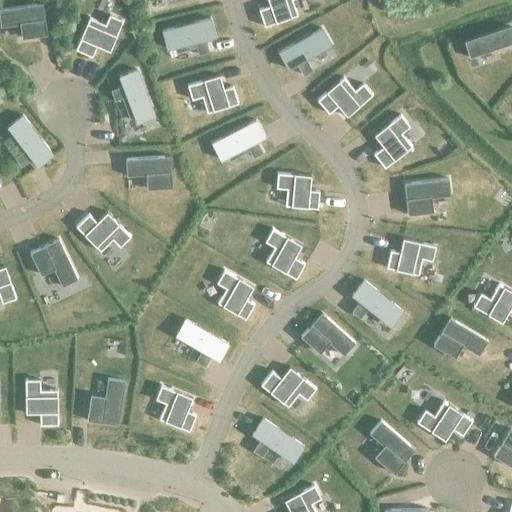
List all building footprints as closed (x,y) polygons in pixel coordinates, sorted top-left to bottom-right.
[(266,0),(268,6),(256,10),(262,28),(296,16),(289,0),(266,0)] [(41,3),(0,9),(0,26),(18,24),(21,39),(46,35),(44,20),(41,3)] [(88,20),(75,50),(90,57),(95,46),(108,52),(122,21),(109,15),(104,26),(88,20)] [(209,19),(160,31),(165,50),(214,37),(209,19)] [(508,27),(462,42),(468,58),(511,43),(511,32),(510,33),(508,27)] [(321,28),(277,53),(287,69),(330,45),(321,28)] [(206,44),(194,47),(196,54),(208,51),(206,44)] [(307,62),(297,68),(301,75),(311,69),(307,62)] [(136,69),(118,76),(136,123),(154,116),(136,69)] [(218,75),(186,85),(190,100),(200,97),(205,113),(235,104),(231,88),(222,91),(218,75)] [(341,78),(315,100),(327,114),(336,107),(346,118),(372,95),(363,85),(354,93),(341,78)] [(118,88),(111,91),(115,102),(122,100),(118,88)] [(21,115),(6,127),(36,167),(52,155),(21,115)] [(381,147),(372,154),(384,169),(411,147),(400,134),(409,127),(400,116),(373,137),(381,147)] [(255,121),(211,144),(219,160),(264,137),(255,121)] [(257,145),(246,151),(250,158),(261,152),(257,145)] [(21,153),(14,158),(22,167),(28,162),(21,153)] [(169,157),(125,160),(125,177),(145,176),(146,190),(171,188),(170,174),(169,157)] [(276,174),(275,189),(285,189),(283,206),(316,209),(317,192),(307,191),(309,176),(276,174)] [(447,180),(403,184),(406,215),(431,212),(429,197),(449,195),(447,180)] [(86,215),(74,227),(82,235),(98,252),(111,240),(118,248),(128,238),(104,213),(94,223),(86,215)] [(270,230),(264,242),(273,247),(264,262),(283,273),(294,280),(303,264),(292,258),(299,246),(280,235),(270,230)] [(57,239),(28,253),(39,276),(52,269),(61,287),(76,279),(57,239)] [(388,251),(384,268),(416,276),(420,259),(429,261),(432,247),(401,240),(398,254),(388,251)] [(0,300),(1,303),(15,299),(4,267),(0,268),(0,300)] [(223,271),(216,283),(225,288),(216,303),(235,315),(244,320),(253,304),(245,299),(251,288),(237,279),(223,271)] [(362,280),(350,295),(389,327),(402,311),(362,280)] [(478,294),(471,306),(501,322),(507,311),(511,314),(511,293),(496,284),(488,299),(478,294)] [(356,305),(351,311),(360,319),(365,313),(356,305)] [(309,327),(300,337),(318,353),(327,343),(342,356),(354,343),(321,314),(309,327)] [(447,318),(431,345),(452,358),(460,344),(477,354),(486,341),(447,318)] [(184,319),(174,335),(217,360),(226,344),(184,319)] [(198,354),(194,361),(205,367),(209,360),(198,354)] [(269,372),(258,385),(269,394),(286,407),(297,394),(305,400),(314,388),(306,382),(289,368),(279,380),(269,372)] [(89,396),(85,420),(117,425),(120,401),(123,381),(107,379),(104,398),(89,396)] [(38,382),(25,382),(25,398),(24,414),(38,414),(38,426),(56,426),(56,414),(56,398),(56,392),(38,392),(38,382)] [(159,387),(154,399),(164,403),(157,420),(178,428),(187,431),(194,415),(185,411),(190,399),(174,393),(159,387)] [(423,410),(415,422),(443,441),(451,429),(461,435),(472,418),(443,399),(432,416),(423,410)] [(261,418),(251,434),(291,462),(302,446),(261,418)] [(380,421),(369,433),(384,446),(374,457),(392,474),(413,450),(380,421)] [(500,442),(492,456),(511,468),(511,430),(509,428),(500,442)] [(256,443),(252,449),(262,456),(266,450),(256,443)] [(288,511),(315,511),(311,503),(320,498),(313,485),(283,501),(288,511)] [(0,511),(9,511),(10,498),(0,498),(0,511)]
